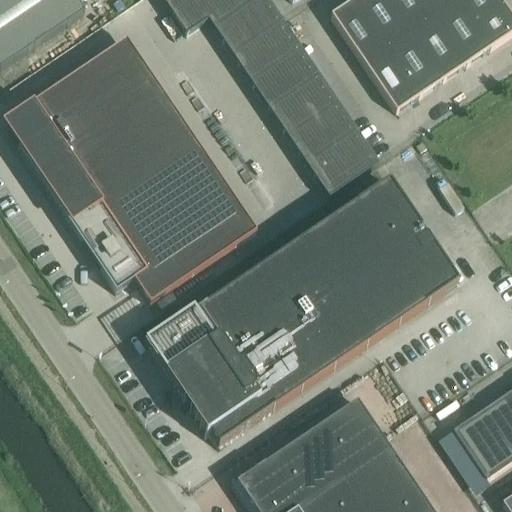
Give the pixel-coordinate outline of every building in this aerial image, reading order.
[(0,0),(0,73),(83,17),(71,0),(0,0)] [(160,0),(186,38),(207,24),(242,0),(160,0)] [(263,0),(242,0),(207,24),(223,46),(272,13),(263,0)] [(386,0),(359,0),(354,4),(387,52),(411,36),(386,0)] [(434,20),(420,0),(386,0),(411,36),(434,20)] [(455,0),(420,0),(434,20),(458,4),(455,0)] [(495,0),(464,0),(458,4),(475,28),(502,9),(495,0)] [(329,21),(362,69),(387,52),(354,4),(329,21)] [(458,4),(434,20),(467,68),(491,52),(475,28),(458,4)] [(511,24),(502,9),(475,28),(491,52),(511,38),(511,24)] [(272,13),(223,46),(238,68),(287,35),(272,13)] [(467,68),(434,20),(411,36),(443,85),(467,68)] [(287,35),(238,68),(253,91),(302,57),(287,35)] [(443,85),(411,36),(387,52),(419,101),(443,85)] [(125,45),(105,58),(18,117),(21,122),(12,125),(9,127),(7,133),(17,153),(115,298),(132,286),(149,310),(236,251),(255,237),(125,45)] [(387,52),(362,69),(395,117),(419,101),(387,52)] [(302,57),(253,91),(268,113),(317,80),(302,57)] [(317,80),(268,113),(298,158),(347,124),(317,80)] [(347,124),(298,158),(329,202),(378,169),(363,147),(347,124)] [(415,149),(420,156),(426,151),(421,145),(415,149)] [(388,187),(148,350),(185,405),(187,403),(193,413),(192,414),(217,452),(457,289),(388,187)] [(489,330),(480,337),(494,355),(502,349),(489,330)] [(511,395),(484,414),(452,436),(485,486),(511,467),(511,395)] [(426,511),(356,407),(235,488),(233,490),(247,511),(426,511)] [(511,511),(511,501),(501,509),(502,511),(511,511)]
